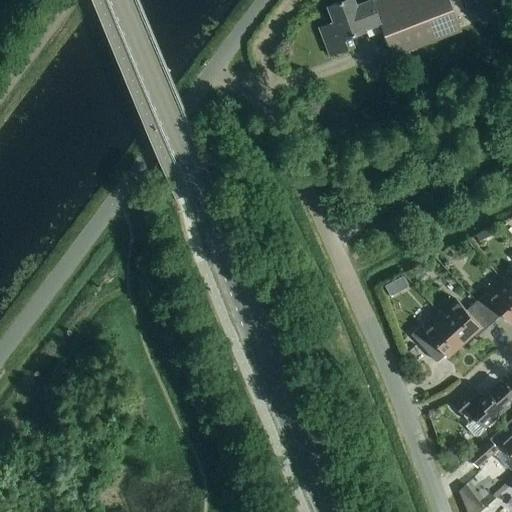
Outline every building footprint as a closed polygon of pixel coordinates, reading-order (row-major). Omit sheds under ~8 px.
[(319,27),(330,55),(348,48),(345,38),(366,30),(364,24),(379,19),(393,55),(461,29),(449,0),(376,0),(373,1),(373,2),(358,8),(355,0),(343,0),(329,6),(335,21),(319,27)] [(511,0),(475,0),(483,20),(511,9),(511,0)] [(403,276),(386,286),(391,296),(408,287),(403,276)] [(486,292),(475,301),(493,321),(503,313),(511,322),(511,289),(505,282),(489,296),(486,292)] [(457,299),(440,314),(464,341),(473,333),(476,337),(493,321),(475,301),(466,310),(457,299)] [(464,341),(440,314),(424,328),(421,325),(411,334),(435,360),(436,360),(437,361),(438,360),(439,360),(446,353),(448,356),(464,341)] [(484,427),(511,402),(511,397),(511,396),(511,394),(511,389),(508,385),(504,385),(502,387),(499,382),(483,396),(475,387),(455,405),(470,422),(466,426),(475,435),(479,435),(485,429),(484,427)] [(506,447),(494,458),(489,462),(496,469),(501,465),(508,473),(511,469),(511,431),(501,441),(506,447)] [(469,457),(477,466),(499,448),(492,439),(469,457)] [(466,485),(459,491),(461,495),(463,501),(472,492),(466,485)]
